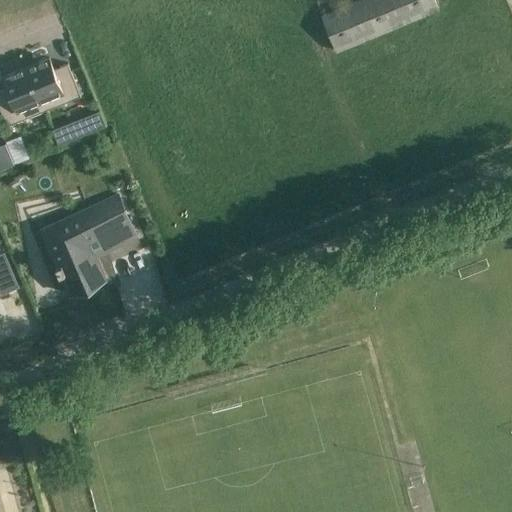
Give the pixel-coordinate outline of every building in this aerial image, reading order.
[(439,8),(435,0),(358,0),(322,15),(336,50),(439,8)] [(50,58),(27,67),(45,110),(81,95),(68,63),(54,69),(50,58)] [(8,87),(0,90),(0,107),(7,125),(45,110),(27,67),(4,76),(8,87)] [(97,112),(84,118),(90,133),(103,127),(97,112)] [(14,162),(26,158),(20,137),(8,141),(14,162)] [(0,169),(15,164),(6,143),(0,145),(0,169)] [(66,234),(48,243),(71,294),(107,277),(97,255),(137,237),(118,193),(59,220),(66,234)] [(0,289),(1,292),(18,285),(4,253),(0,254),(0,289)]
